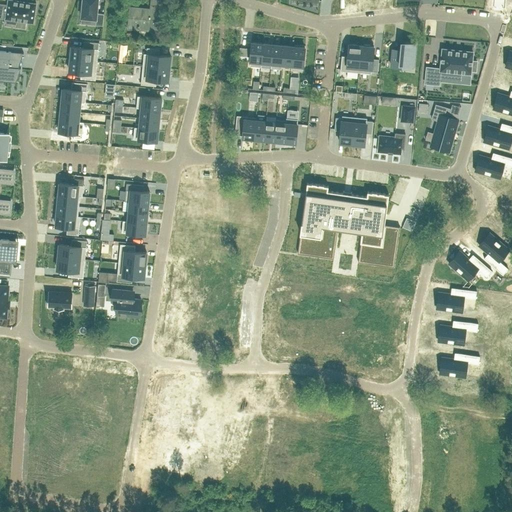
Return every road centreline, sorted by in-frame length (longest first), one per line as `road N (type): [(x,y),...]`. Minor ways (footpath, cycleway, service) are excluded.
road 1 (residential): [(329,28),(402,14),(504,16),(459,176)]
road 2 (residential): [(400,385),(429,255),(486,197),(459,176)]
road 3 (residential): [(285,155),(282,221),(257,312),(255,368)]
road 4 (residential): [(176,167),(145,356)]
road 5 (residential): [(207,0),(201,71),(177,158)]
road 6 (residential): [(255,368),(400,385)]
road 7 (residential): [(459,176),(321,157)]
road 8 (unknown): [(25,333),(21,470)]
road 9 (residential): [(321,157),(329,28)]
road 10 (residential): [(413,511),(416,430),(400,385)]
road 11 (residential): [(145,356),(32,345),(25,333)]
